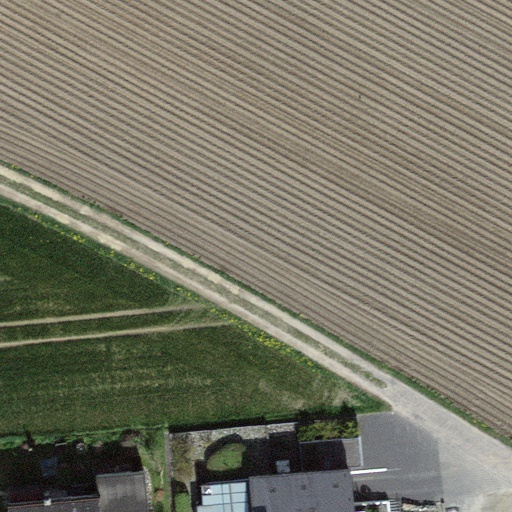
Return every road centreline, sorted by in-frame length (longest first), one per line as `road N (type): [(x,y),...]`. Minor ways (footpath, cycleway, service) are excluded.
road 1 (track): [(359,373),(0,182)]
road 2 (residential): [(511,464),(359,373)]
